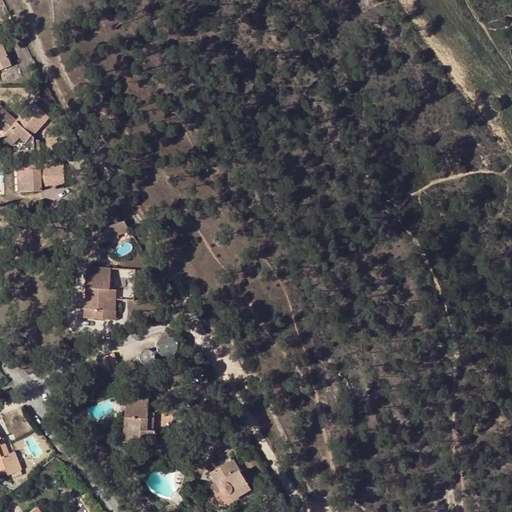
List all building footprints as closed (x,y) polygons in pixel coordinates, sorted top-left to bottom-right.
[(0,38),(0,70),(12,65),(2,41),(1,41),(0,38)] [(0,136),(11,147),(20,138),(26,131),(32,136),(50,117),(35,103),(16,123),(0,107),(0,136)] [(26,131),(20,138),(25,143),(17,152),(34,151),(32,138),(32,136),(26,131)] [(34,151),(17,152),(18,169),(17,170),(18,192),(41,191),(40,188),(64,186),(62,161),(40,163),(38,138),(32,138),(34,151)] [(134,236),(125,221),(106,227),(108,231),(111,239),(119,236),(118,235),(128,232),(130,238),(134,236)] [(108,231),(93,237),(96,244),(111,239),(108,231)] [(111,268),(87,266),(85,287),(87,287),(95,287),(94,292),(91,292),(89,309),(85,308),(84,317),(108,319),(109,310),(114,311),(116,290),(109,289),(111,268)] [(95,287),(87,287),(85,308),(89,309),(91,292),(94,292),(95,287)] [(179,347),(179,345),(179,343),(178,341),(177,339),(176,338),(174,336),(173,335),(170,334),(169,334),(166,334),(165,334),(162,335),(161,336),(159,338),(158,340),(157,342),(156,345),(157,348),(157,349),(158,351),(159,353),(160,354),(163,355),(165,356),(167,356),(169,356),(172,356),(174,354),(175,354),(176,353),(177,351),(178,349),(179,347)] [(155,358),(155,356),(155,354),(154,352),(152,350),(151,349),(148,348),(147,348),(145,349),(143,349),(143,350),(142,351),(141,352),(140,354),(140,355),(140,357),(140,358),(141,361),(142,362),(144,363),(146,364),(149,364),(151,363),(153,362),(154,361),(155,359),(155,358)] [(114,354),(106,357),(112,377),(121,374),(114,354)] [(155,447),(157,420),(153,420),(150,420),(152,398),(149,398),(150,384),(133,383),(131,398),(125,397),(124,418),(128,418),(127,437),(140,438),(140,444),(139,446),(155,447)] [(135,444),(140,444),(140,438),(127,437),(128,418),(124,418),(123,443),(125,443),(135,444)] [(12,452),(7,437),(0,439),(0,445),(4,456),(12,452)] [(135,444),(125,443),(125,455),(134,455),(135,444)] [(12,478),(22,474),(14,452),(12,452),(4,456),(0,445),(0,469),(4,469),(6,475),(10,474),(12,478)] [(239,501),(253,493),(244,478),(240,471),(233,459),(210,473),(216,482),(210,486),(213,491),(210,493),(209,495),(209,496),(208,500),(208,502),(209,504),(211,508),(213,509),(215,510),(217,511),(220,511),(223,510),(226,508),(239,501)] [(272,499),(282,495),(278,488),(268,492),(272,499)] [(178,491),(176,490),(170,497),(178,506),(187,499),(178,491)]
